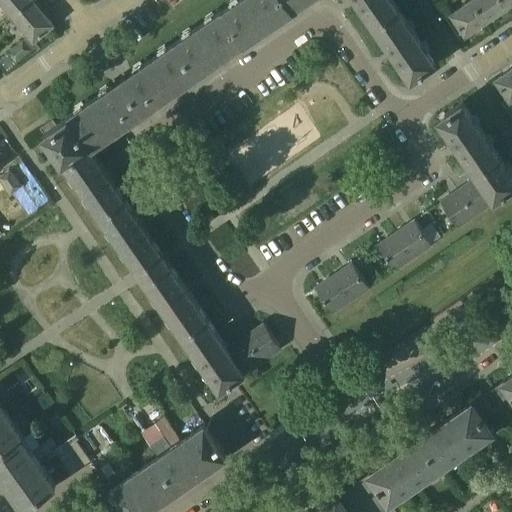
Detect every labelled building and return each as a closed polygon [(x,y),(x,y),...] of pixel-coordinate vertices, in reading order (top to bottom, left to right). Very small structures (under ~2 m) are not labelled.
[(0,0),(13,14),(30,0),(0,0)] [(54,23),(34,0),(30,0),(13,14),(34,40),(54,23)] [(274,22),(295,8),(290,0),(237,0),(227,7),(249,40),(267,28),(271,34),(278,28),(274,22)] [(290,0),(295,8),(307,0),(317,0),(318,1),(319,0),(290,0)] [(358,0),(377,27),(401,10),(394,0),(358,0)] [(467,35),(488,20),(473,0),(470,0),(452,13),(467,35)] [(504,0),(473,0),(488,20),(508,5),(504,0)] [(227,7),(181,39),(203,71),(219,60),(223,66),(231,61),(227,55),(249,40),(227,7)] [(437,62),(401,10),(377,27),(412,79),(437,62)] [(26,36),(9,50),(18,61),(35,48),(26,36)] [(180,87),(203,71),(181,39),(130,74),(69,115),(88,143),(92,147),(111,134),(115,140),(123,135),(119,129),(152,107),(172,93),(176,98),(184,93),(180,87)] [(511,100),(511,99),(511,67),(496,78),(511,100)] [(476,173),(501,156),(463,101),(439,118),(476,173)] [(64,159),(88,143),(69,115),(58,123),(53,116),(41,125),(64,159)] [(92,147),(88,143),(64,159),(103,216),(127,199),(92,147)] [(476,173),(478,175),(496,200),(508,191),(511,197),(511,196),(511,171),(501,156),(476,173)] [(0,176),(0,178),(11,194),(22,186),(10,169),(0,176)] [(478,175),(461,187),(477,212),(496,200),(478,175)] [(459,225),(477,212),(461,187),(442,200),(459,225)] [(184,334),(208,317),(166,255),(127,199),(103,216),(141,272),(184,334)] [(416,218),(398,230),(415,255),(433,242),(416,218)] [(396,268),(415,255),(398,230),(380,243),(396,268)] [(354,261),(335,273),(352,298),(371,285),(354,261)] [(352,298),(335,273),(317,286),(334,310),(352,298)] [(245,372),(228,347),(208,317),(184,334),(221,388),(245,372)] [(245,336),(261,360),(281,347),(265,322),(245,336)] [(245,336),(228,347),(245,372),(261,360),(245,336)] [(511,374),(491,389),(502,404),(511,396),(511,374)] [(441,465),(446,462),(479,440),(492,430),(483,417),(495,408),(485,393),(483,394),(421,436),(441,465)] [(0,451),(23,435),(24,434),(0,400),(0,451)] [(157,455),(179,487),(227,454),(205,422),(180,440),(164,417),(155,423),(164,435),(150,445),(157,455)] [(76,433),(62,444),(79,467),(91,459),(77,439),(79,437),(76,433)] [(23,435),(0,451),(0,470),(25,505),(56,483),(23,435)] [(390,500),(441,465),(421,436),(371,471),(390,500)] [(79,467),(62,444),(53,449),(71,473),(79,467)] [(125,511),(142,511),(179,487),(157,455),(132,472),(115,447),(104,454),(116,471),(107,477),(112,485),(109,487),(125,511)] [(504,456),(495,463),(501,471),(510,464),(504,456)] [(398,511),(390,500),(371,471),(337,494),(348,511),(398,511)] [(348,511),(337,494),(311,511),(348,511)]
